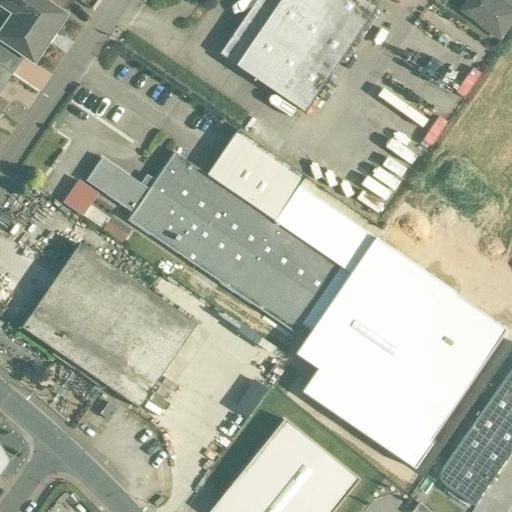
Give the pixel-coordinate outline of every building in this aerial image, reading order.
[(0,0),(0,1),(15,12),(0,33),(0,40),(33,63),(65,17),(41,0),(0,0)] [(282,0),(237,67),(303,112),(379,0),(282,0)] [(511,19),(511,9),(497,0),(470,0),(464,10),(501,36),(511,19)] [(20,63),(0,48),(0,67),(12,76),(20,63)] [(464,98),(482,73),(471,66),(453,90),(464,98)] [(0,92),(12,76),(0,67),(0,92)] [(383,94),(379,100),(424,131),(428,124),(383,94)] [(433,146),(447,120),(435,114),(421,141),(433,146)] [(305,177),(237,131),(207,175),(274,222),(305,177)] [(155,181),(151,179),(145,187),(149,190),(128,220),(294,334),(340,267),(274,222),(207,175),(174,153),(155,181)] [(98,194),(78,180),(62,203),(82,217),(98,194)] [(82,217),(102,231),(117,207),(98,194),(82,217)] [(344,235),(357,217),(334,200),(321,218),(344,235)] [(197,326),(80,245),(22,329),(139,410),(197,326)] [(511,371),(437,480),(476,507),(511,455),(511,371)] [(332,511),(358,480),(284,420),(209,511),(332,511)] [(0,446),(0,476),(10,463),(0,446)]
